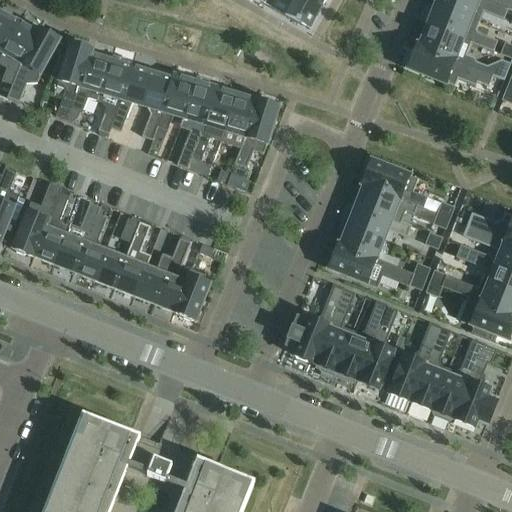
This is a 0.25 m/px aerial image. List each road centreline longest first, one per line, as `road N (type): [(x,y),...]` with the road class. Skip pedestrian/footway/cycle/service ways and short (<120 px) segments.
road 1 (residential): [(197,374),(295,125),(353,147)]
road 2 (residential): [(257,397),(353,147)]
road 3 (residential): [(353,147),(409,0)]
road 4 (residential): [(197,374),(54,317)]
road 5 (residential): [(477,485),(339,430)]
road 6 (residential): [(54,317),(0,455)]
